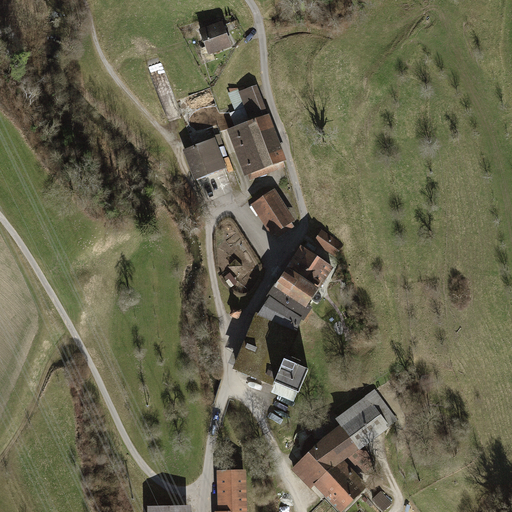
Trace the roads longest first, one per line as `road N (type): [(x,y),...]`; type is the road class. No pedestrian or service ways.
road 1 (unclassified): [(203,511),(214,425),(237,347),(304,223),(249,0)]
road 2 (track): [(237,347),(219,306),(204,207),(167,137),(108,70),(84,0)]
road 3 (track): [(205,499),(165,485),(135,454),(74,332),(0,215)]
road 4 (track): [(301,511),(266,427),(229,376)]
road 5 (track): [(0,458),(51,359),(74,332)]
